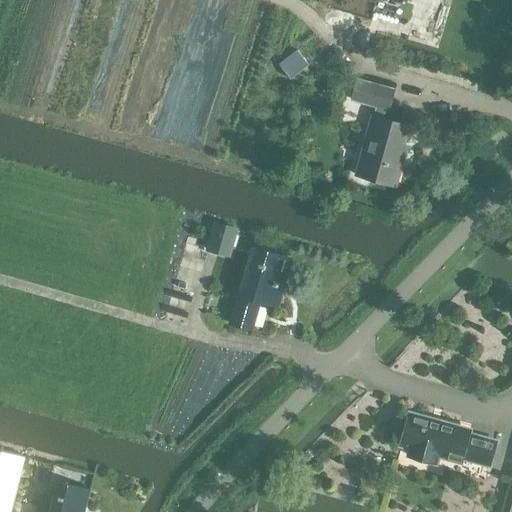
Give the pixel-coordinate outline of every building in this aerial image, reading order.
[(297,50),(279,64),(290,79),(309,65),(297,50)] [(385,110),(388,111),(393,91),(356,81),(350,101),(374,107),(362,149),(366,150),(359,177),(394,186),(399,168),(396,167),(407,126),(383,119),(385,110)] [(215,222),(207,250),(231,257),(240,229),(215,222)] [(257,249),(244,296),(239,294),(231,323),(252,329),(260,301),(278,306),(284,284),(282,283),(289,257),(257,249)] [(470,430),(456,427),(410,414),(402,445),(411,447),(409,455),(414,456),(417,459),(420,460),(424,461),(428,461),(431,461),(436,462),(438,455),(461,461),(462,458),(489,465),(496,441),(469,434),(470,430)] [(9,511),(24,457),(0,450),(0,511),(9,511)] [(49,511),(82,511),(88,489),(57,481),(49,511)]
